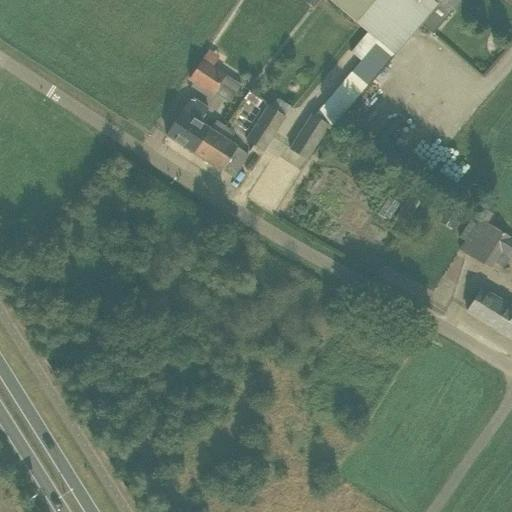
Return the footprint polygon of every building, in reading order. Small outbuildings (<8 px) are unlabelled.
[(329,0),(367,32),(395,55),(421,24),(432,33),(449,13),(448,12),(457,0),(329,0)] [(306,159),(317,142),(326,128),(330,131),(395,55),(367,32),(351,52),(361,60),(314,115),(312,114),(290,148),(306,159)] [(213,94),(214,92),(231,101),(241,84),(226,74),(227,73),(208,60),(213,53),(208,50),(200,62),(189,79),(213,94)] [(198,126),(210,107),(194,98),(184,112),(182,111),(166,135),(195,154),(208,133),(198,126)] [(268,105),(257,123),(246,140),(263,151),(285,116),(291,106),(278,98),(272,107),(268,105)] [(222,170),(233,177),(246,158),(208,133),(195,154),(222,170)] [(413,186),(394,174),(390,180),(397,185),(392,193),(403,201),(413,186)] [(455,223),(460,215),(448,208),(443,216),(455,223)] [(511,239),(509,237),(487,223),(493,214),(485,209),(479,219),(478,218),(459,249),(490,268),(500,252),(511,259),(511,304),(482,287),(467,311),(511,338),(511,239)]
